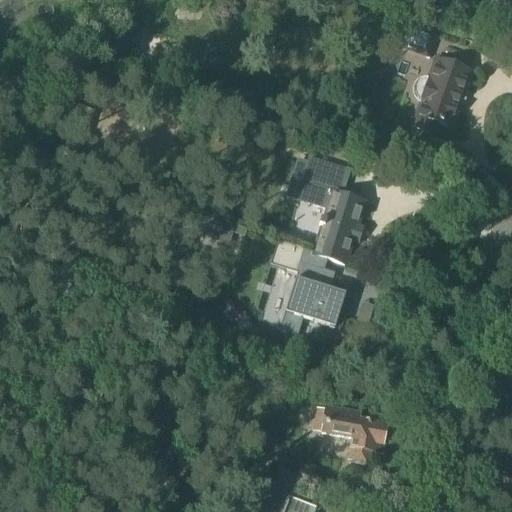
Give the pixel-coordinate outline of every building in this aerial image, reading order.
[(511,0),(489,0),(484,8),(511,28),(511,0)] [(401,23),(392,49),(426,60),(435,35),(401,23)] [(408,129),(430,137),(434,125),(450,130),(469,74),(435,62),(428,83),(425,82),(423,82),(421,83),(419,83),(418,85),(416,86),(415,87),(414,89),(413,91),(413,94),(413,96),(414,98),(415,100),(416,101),(417,103),(408,129)] [(319,157),(351,166),(354,155),(322,145),(319,157)] [(299,186),(311,190),(306,206),(324,211),(310,256),(310,257),(324,261),(324,262),(343,268),(363,205),(336,197),(344,172),(307,160),(299,186)] [(210,221),(180,211),(173,230),(204,241),(210,221)] [(310,257),(310,256),(275,245),(268,267),(295,276),(277,333),(294,338),(300,321),(331,331),(342,297),(324,291),(326,286),(318,283),(324,262),(324,261),(310,257)] [(379,447),(382,429),(365,426),(366,423),(354,421),(355,418),(322,412),(318,436),(349,442),(346,463),(366,466),(369,454),(376,455),(378,447),(379,447)] [(318,482),(279,471),(276,484),(315,495),(318,482)] [(271,497),(275,483),(257,477),(252,491),(271,497)] [(315,511),(316,510),(287,499),(281,511),(315,511)]
